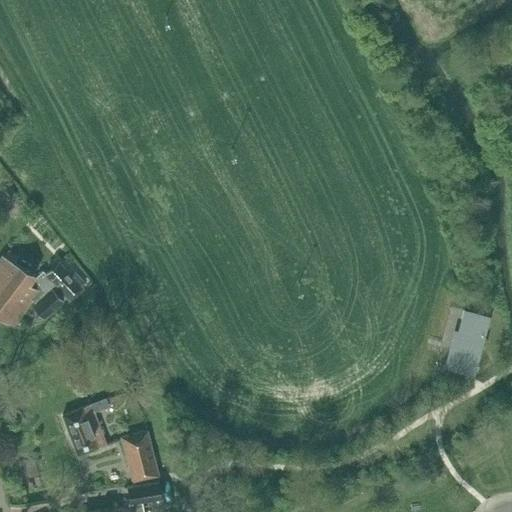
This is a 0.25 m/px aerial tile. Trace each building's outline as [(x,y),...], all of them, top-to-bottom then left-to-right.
[(511,86),(503,90),(508,105),(511,103),(511,86)] [(4,256),(13,262),(18,254),(10,248),(4,256)] [(0,317),(14,324),(39,292),(40,290),(44,293),(33,303),(47,316),(65,301),(59,296),(63,292),(69,299),(82,286),(81,286),(85,282),(73,269),(69,272),(58,260),(43,273),(41,271),(33,278),(34,277),(13,262),(4,256),(2,255),(0,258),(0,317)] [(448,340),(444,355),(451,356),(449,366),(472,373),(487,316),(463,310),(455,342),(448,340)] [(93,409),(97,407),(98,409),(109,405),(106,397),(62,414),(77,454),(106,443),(93,409)] [(119,438),(129,470),(133,482),(159,475),(145,430),(119,438)] [(159,480),(127,486),(129,501),(124,502),(124,506),(83,511),(143,511),(141,500),(162,496),(159,480)]
